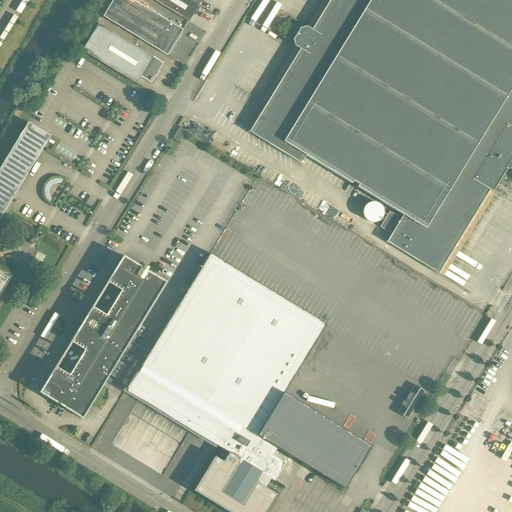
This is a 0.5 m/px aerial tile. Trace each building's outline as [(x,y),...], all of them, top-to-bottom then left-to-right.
[(133,0),(113,0),(103,17),(167,56),(173,47),(173,48),(182,33),(183,30),(133,0)] [(188,0),(152,0),(189,22),(199,6),(188,0)] [(300,49),(249,132),(270,145),(301,164),(306,156),(403,215),(387,242),(424,265),(438,274),(497,177),(499,179),(505,169),(507,169),(510,169),(511,168),(511,167),(511,160),(511,159),(511,157),(511,0),(330,0),(312,30),(308,28),(302,30),(295,41),(296,47),(300,49)] [(98,24),(82,51),(136,84),(141,77),(151,83),(163,63),(98,24)] [(28,123),(0,168),(0,290),(7,278),(0,273),(0,218),(50,136),(28,123)] [(179,128),(173,138),(179,142),(186,131),(179,128)] [(52,204),(56,201),(51,195),(64,184),(58,177),(42,191),(52,204)] [(363,211),(363,213),(363,215),(364,216),(364,218),(366,220),(367,221),(368,222),(370,222),(372,223),(374,223),(376,222),(377,222),(379,221),(380,220),(382,218),(382,216),(383,215),(383,213),(383,211),(382,209),(382,207),(380,206),(379,205),(377,204),(376,203),(374,203),(372,203),(370,203),(368,204),(367,205),(366,206),(364,207),(364,209),(363,211)] [(388,232),(397,219),(388,214),(380,227),(388,232)] [(210,254),(126,391),(228,453),(222,465),(216,461),(198,490),(233,511),(262,511),(272,496),(263,490),(270,479),(271,480),(282,462),(272,456),(277,448),(344,489),(370,447),(289,396),(307,366),(303,363),(326,325),(210,254)] [(123,256),(39,393),(82,419),(166,283),(123,256)]
